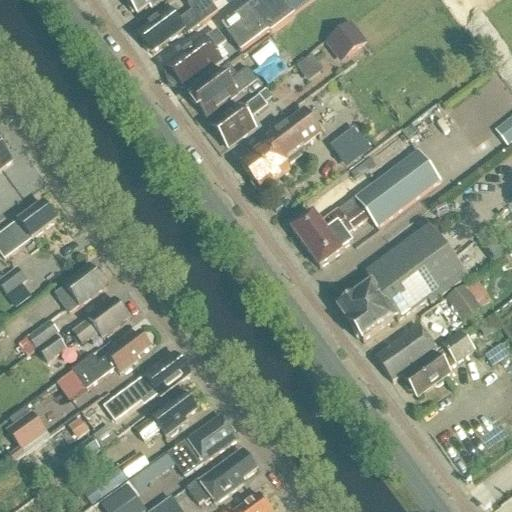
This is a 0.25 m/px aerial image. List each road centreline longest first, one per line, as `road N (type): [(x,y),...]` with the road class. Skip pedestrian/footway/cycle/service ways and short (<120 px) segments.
road 1 (secondary): [(437,511),(62,0)]
road 2 (unclassified): [(300,511),(0,95)]
